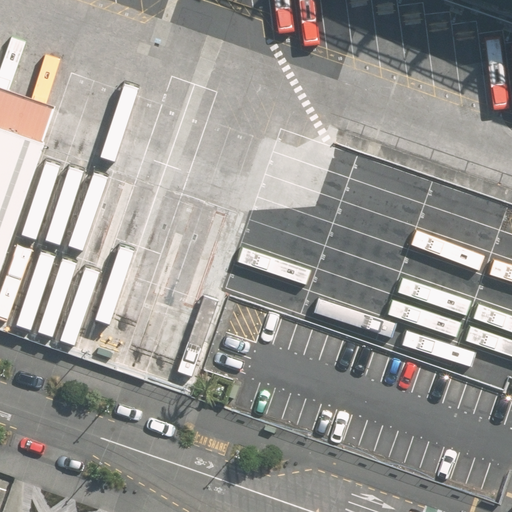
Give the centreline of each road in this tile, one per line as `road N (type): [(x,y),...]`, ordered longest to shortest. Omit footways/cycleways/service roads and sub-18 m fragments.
road 1 (tertiary): [(194,472),(0,401)]
road 2 (tertiary): [(320,511),(194,472)]
